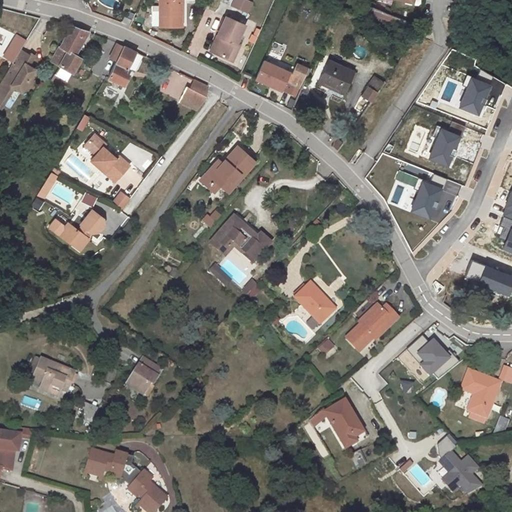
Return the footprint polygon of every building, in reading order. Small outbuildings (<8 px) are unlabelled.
[(158,28),(180,28),(180,4),(185,4),(193,4),(193,0),(158,0),(158,7),(150,7),(150,26),(158,26),(158,28)] [(249,3),(242,0),(235,0),(233,7),(245,12),(249,3)] [(225,18),(216,37),(220,39),(213,54),(231,63),(238,46),(236,45),(244,27),(225,18)] [(87,30),(75,27),(63,47),(54,62),(63,67),(75,74),(84,59),(78,56),(84,45),(80,43),(87,30)] [(209,53),(213,54),(220,39),(216,37),(209,53)] [(128,45),(121,43),(114,56),(119,60),(128,45)] [(152,55),(128,45),(119,60),(112,73),(128,82),(138,67),(143,70),(152,55)] [(31,55),(21,49),(0,82),(0,109),(4,103),(2,102),(13,84),(15,86),(22,90),(36,69),(29,65),(26,63),(31,55)] [(35,55),(32,53),(31,55),(26,63),(29,65),(35,55)] [(263,61),(255,79),(296,97),(308,69),(296,64),(292,74),(263,61)] [(328,62),(317,85),(343,97),(354,75),(328,62)] [(75,74),(63,67),(61,70),(73,77),(75,74)] [(378,81),(370,91),(377,96),(385,86),(378,81)] [(15,86),(13,84),(2,102),(4,103),(15,86)] [(219,97),(197,87),(191,100),(210,108),(219,97)] [(363,100),(371,105),(377,96),(370,91),(363,100)] [(92,111),(87,109),(80,121),(84,124),(92,111)] [(463,127),(442,113),(438,119),(460,133),(463,127)] [(460,133),(438,119),(432,128),(454,143),(460,133)] [(111,138),(99,128),(89,140),(101,149),(99,152),(96,155),(110,167),(120,175),(125,169),(126,170),(135,158),(124,149),(123,150),(122,152),(116,147),(108,141),(111,138)] [(432,128),(424,140),(445,154),(454,143),(432,128)] [(268,153),(254,139),(238,156),(234,160),(229,157),(216,171),(224,179),(230,172),(236,177),(243,184),(255,172),(252,170),(268,153)] [(101,149),(89,140),(87,142),(99,152),(101,149)] [(238,156),(234,152),(229,157),(234,160),(238,156)] [(271,155),(268,153),(252,170),(255,172),(271,155)] [(61,166),(54,162),(52,166),(58,170),(61,166)] [(58,170),(52,166),(48,173),(54,176),(58,170)] [(236,177),(230,172),(224,179),(229,184),(236,177)] [(54,176),(48,173),(41,184),(47,188),(54,176)] [(47,188),(41,184),(37,190),(44,194),(47,188)] [(130,190),(122,200),(130,207),(139,196),(130,190)] [(84,191),(79,201),(91,207),(96,197),(84,191)] [(31,207),(39,210),(42,200),(34,197),(31,207)] [(109,213),(97,205),(86,220),(88,221),(84,226),(80,223),(70,225),(65,231),(80,241),(83,237),(91,242),(96,235),(94,233),(97,228),(98,229),(105,227),(110,220),(109,213)] [(217,213),(212,218),(219,225),(229,214),(225,210),(219,215),(217,213)] [(265,235),(243,214),(240,217),(262,238),(265,235)] [(262,238),(240,217),(215,243),(226,254),(237,242),(248,253),(246,255),(256,263),(274,244),(265,235),(262,238)] [(300,227),(295,222),(287,231),(292,236),(300,227)] [(343,241),(337,235),(328,244),(332,249),(337,244),(339,245),(343,241)] [(91,242),(83,237),(80,241),(87,247),(91,242)] [(232,280),(217,264),(211,270),(227,285),(232,280)] [(240,290),(251,300),(261,290),(251,279),(240,290)] [(337,311),(312,284),(297,299),(315,318),(321,325),(337,311)] [(389,309),(385,305),(366,323),(367,325),(353,338),(362,347),(370,341),(374,345),(380,339),(382,341),(406,319),(397,310),(391,316),(387,311),(389,309)] [(397,310),(393,306),(389,309),(387,311),(391,316),(397,310)] [(321,325),(315,318),(308,324),(314,332),(321,325)] [(423,336),(407,349),(420,365),(421,363),(435,381),(457,363),(436,337),(429,343),(423,336)] [(316,348),(323,355),(334,345),(326,338),(316,348)] [(370,341),(362,347),(367,352),(374,345),(370,341)] [(511,374),(511,371),(502,367),(497,378),(508,383),(511,374)] [(160,378),(141,369),(128,396),(145,404),(151,393),(153,394),(160,378)] [(46,400),(53,403),(57,394),(61,395),(68,398),(74,386),(41,370),(32,387),(40,390),(39,393),(48,397),(46,400)] [(498,383),(466,371),(458,390),(472,395),(466,411),(470,413),(467,419),(482,424),(498,383)] [(24,396),(22,405),(38,410),(41,401),(24,396)] [(86,401),(77,412),(87,420),(96,409),(86,401)] [(360,439),(341,404),(322,414),(342,449),(360,439)] [(504,418),(496,415),(488,434),(498,433),(504,418)] [(33,443),(18,440),(16,446),(0,442),(0,477),(2,478),(1,481),(10,483),(14,464),(17,464),(20,450),(31,453),(33,443)] [(360,451),(352,453),(355,466),(363,464),(360,451)] [(453,452),(442,461),(449,469),(440,476),(455,494),(462,488),(470,497),(484,486),(474,474),(480,469),(470,456),(461,463),(453,452)] [(114,468),(90,463),(85,487),(89,488),(90,482),(101,485),(99,490),(103,490),(105,480),(111,481),(110,485),(122,487),(124,485),(129,490),(127,492),(130,494),(126,497),(133,508),(140,504),(144,510),(139,511),(164,511),(168,510),(153,488),(147,493),(131,469),(132,465),(115,462),(114,468)]
